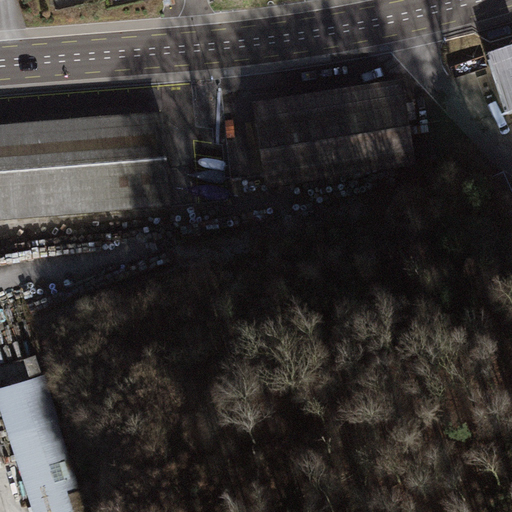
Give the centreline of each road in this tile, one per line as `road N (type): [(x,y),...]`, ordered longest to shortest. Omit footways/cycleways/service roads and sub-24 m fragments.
road 1 (primary): [(0,64),(206,47),(403,17)]
road 2 (residential): [(403,17),(420,64),(511,159)]
